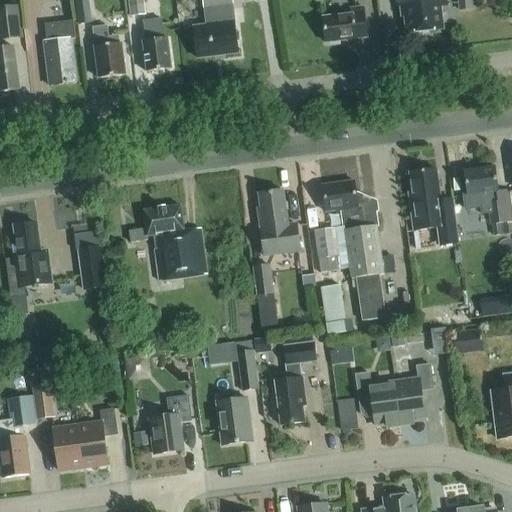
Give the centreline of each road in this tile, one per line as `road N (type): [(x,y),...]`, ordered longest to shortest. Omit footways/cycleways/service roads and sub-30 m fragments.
road 1 (residential): [(164,489),(433,455),(511,476)]
road 2 (tertiary): [(0,188),(286,148)]
road 3 (residential): [(0,127),(276,89)]
road 4 (residential): [(276,89),(511,61)]
road 5 (tertiary): [(286,148),(511,116)]
road 6 (residential): [(2,511),(164,489)]
